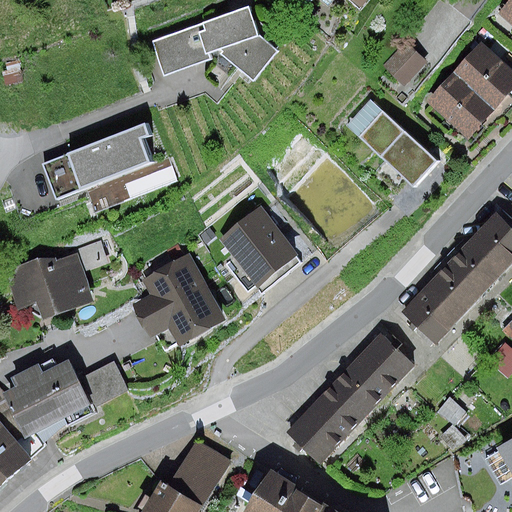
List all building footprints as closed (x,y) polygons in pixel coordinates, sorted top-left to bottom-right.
[(318,0),(328,9),(335,0),(348,0),(362,11),(371,0),(318,0)] [(511,0),(499,14),(511,26),(511,0)] [(250,5),(153,42),(164,77),(214,60),(212,54),(221,51),(222,52),(220,55),(254,83),(280,51),(260,35),(250,5)] [(511,69),(482,42),(454,73),(495,110),(511,91),(511,69)] [(405,43),(383,66),(404,87),(427,64),(405,43)] [(495,110),(454,73),(426,103),(468,141),(495,110)] [(371,100),(347,127),(414,188),(439,161),(371,100)] [(148,121),(42,164),(57,201),(154,162),(145,140),(154,137),(148,121)] [(303,263),(260,208),(219,240),(262,295),(303,263)] [(511,265),(511,227),(497,213),(402,313),(436,345),(511,265)] [(38,258),(5,271),(17,310),(37,303),(43,319),(93,303),(84,273),(109,264),(101,241),(76,251),(77,254),(56,261),(56,259),(38,258)] [(227,318),(190,252),(140,280),(149,297),(133,306),(152,339),(157,336),(166,352),(227,318)] [(0,355),(44,343),(36,313),(0,323),(0,355)] [(511,321),(503,332),(511,340),(511,321)] [(416,366),(383,334),(287,432),(319,464),(416,366)] [(23,388),(15,392),(35,438),(99,411),(77,359),(50,370),(47,364),(19,377),(23,388)] [(7,419),(0,424),(0,488),(38,457),(7,419)] [(511,439),(496,449),(498,452),(486,459),(501,484),(511,477),(511,439)] [(198,511),(230,462),(196,441),(168,486),(161,482),(142,511),(198,511)] [(271,471),(244,511),(336,511),(331,509),(326,509),(271,471)]
